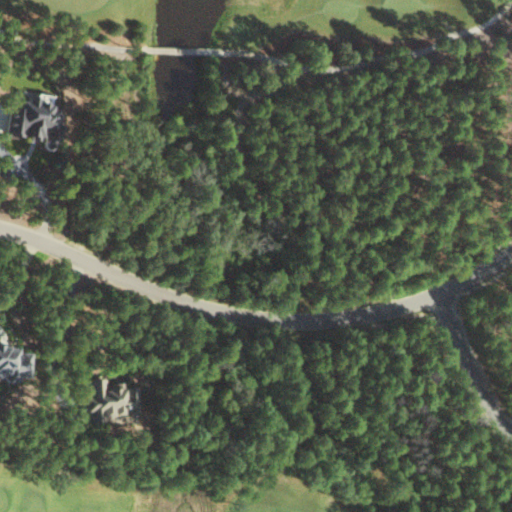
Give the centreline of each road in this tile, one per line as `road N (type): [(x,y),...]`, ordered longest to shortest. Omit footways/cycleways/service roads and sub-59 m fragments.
road 1 (residential): [(0,228),(153,292),(270,320),(398,309),(511,252)]
road 2 (residential): [(511,438),(486,403),(437,294)]
